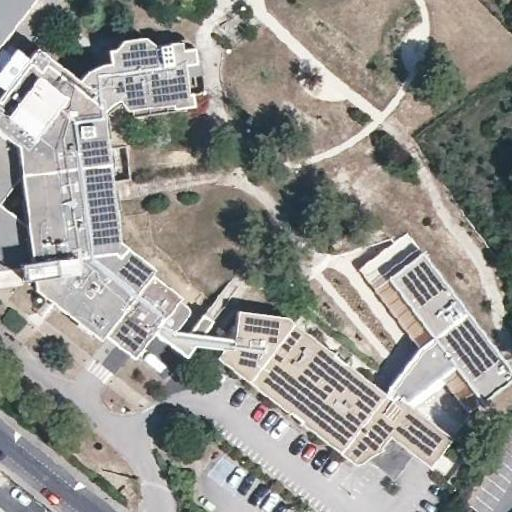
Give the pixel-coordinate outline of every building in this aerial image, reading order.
[(32,282),(34,292),(42,299),(45,295),(58,305),(55,309),(99,342),(103,337),(122,312),(152,334),(159,325),(170,333),(177,333),(177,332),(186,319),(185,313),(178,306),(180,303),(151,279),(155,275),(120,247),(100,103),(74,83),(34,51),(26,62),(14,53),(6,62),(0,70),(0,41),(32,0),(0,0),(0,91),(2,93),(0,95),(0,269),(20,268),(21,283),(32,282)] [(96,66),(84,72),(74,83),(100,103),(120,99),(129,110),(197,103),(196,90),(191,90),(188,62),(198,59),(197,48),(186,47),(185,39),(154,43),(148,37),(124,40),(119,47),(112,46),(113,64),(96,66)] [(479,408),(511,384),(511,367),(505,358),(502,349),(485,326),(470,305),(457,310),(445,278),(423,249),(437,238),(423,219),(414,222),(358,264),(377,291),(400,322),(405,334),(396,322),(413,365),(421,377),(435,371),(466,413),(479,408)] [(366,287),(344,299),(357,323),(379,311),(366,287)] [(378,310),(358,332),(381,353),(401,330),(378,310)] [(152,334),(122,312),(103,337),(132,360),(152,334)] [(386,395),(287,317),(237,313),(232,341),(230,351),(222,350),(221,351),(215,359),(354,469),(366,461),(383,450),(380,448),(389,438),(412,456),(429,470),(452,440),(396,396),(390,403),(383,398),(386,395)] [(230,351),(232,341),(177,332),(177,333),(170,333),(159,325),(152,334),(184,358),(192,347),(221,351),(222,350),(230,351)] [(412,456),(389,438),(380,448),(383,450),(366,461),(393,481),(412,456)]
